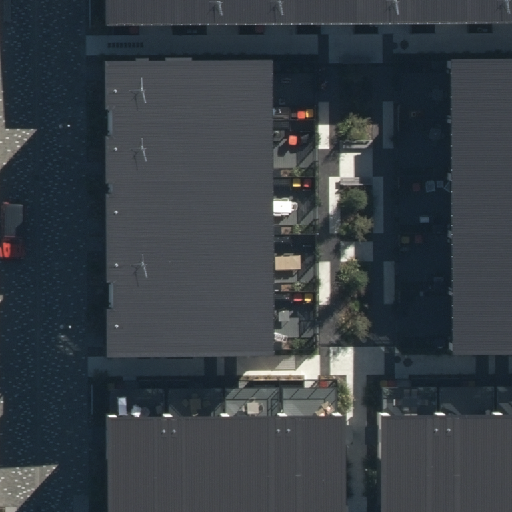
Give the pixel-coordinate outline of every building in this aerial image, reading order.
[(511,0),(90,0),(90,52),(511,49),(511,0)] [(274,81),(113,83),(116,378),(277,376),(274,81)] [(511,85),(454,85),(454,375),(511,375),(511,85)] [(347,511),(347,439),(100,442),(102,511),(347,511)] [(511,511),(511,443),(373,445),(373,511),(511,511)]
